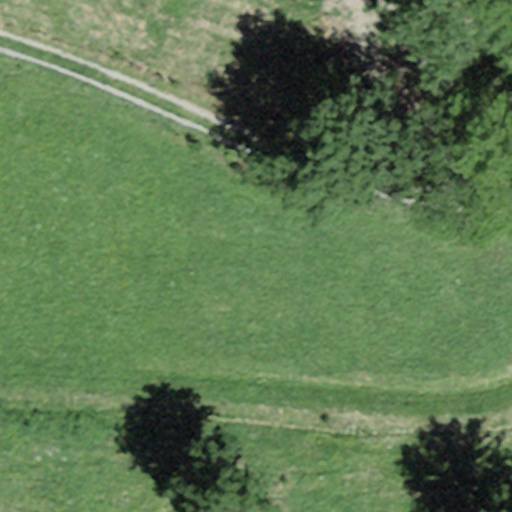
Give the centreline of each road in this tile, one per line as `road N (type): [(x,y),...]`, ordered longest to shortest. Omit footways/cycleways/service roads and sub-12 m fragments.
road 1 (track): [(0,42),(309,162)]
road 2 (track): [(511,204),(391,198),(309,162)]
